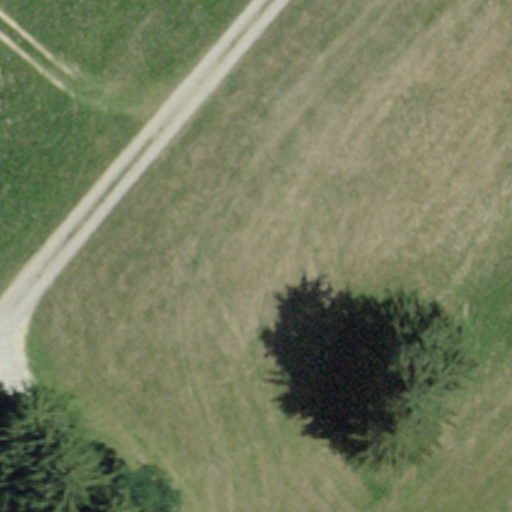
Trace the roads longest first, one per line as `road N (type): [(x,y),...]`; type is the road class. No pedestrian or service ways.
road 1 (track): [(268,0),(0,318)]
road 2 (track): [(124,511),(0,348)]
road 3 (track): [(174,107),(102,95),(70,80),(0,20)]
